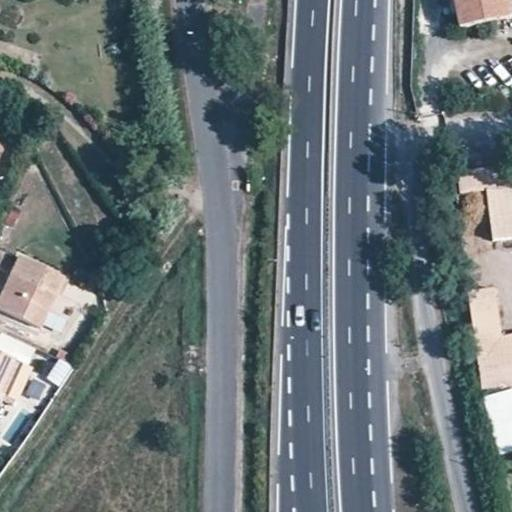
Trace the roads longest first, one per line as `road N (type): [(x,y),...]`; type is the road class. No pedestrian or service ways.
road 1 (unclassified): [(193,0),(222,209),(219,511)]
road 2 (primary): [(359,511),(348,208),(356,0)]
road 3 (primary): [(315,0),(314,511)]
road 4 (residential): [(470,511),(423,290),(411,206),(414,142),(511,124)]
